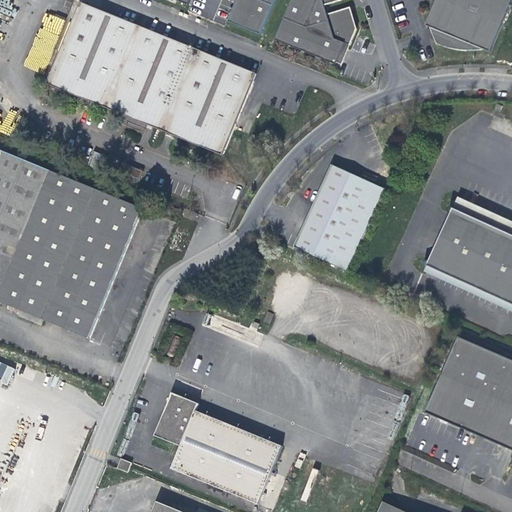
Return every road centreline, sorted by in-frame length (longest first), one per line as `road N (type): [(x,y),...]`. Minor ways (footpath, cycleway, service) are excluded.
road 1 (tertiary): [(78,511),(162,292),(211,257),(278,171),(326,128),(397,87)]
road 2 (residential): [(400,456),(511,509)]
